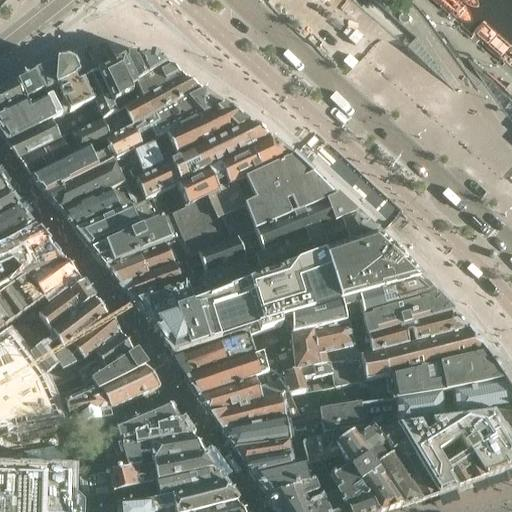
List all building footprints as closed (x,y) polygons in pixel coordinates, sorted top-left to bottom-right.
[(455,91),(421,44),(417,38),(407,49),(454,92),(455,91)] [(134,93),(131,87),(134,85),(123,61),(123,62),(122,63),(118,65),(118,64),(97,76),(116,115),(129,109),(123,97),(134,93)] [(147,79),(139,62),(138,61),(123,61),(134,85),(147,79)] [(147,79),(166,69),(156,62),(151,61),(139,62),(147,79)] [(93,102),(83,83),(76,86),(73,80),(77,78),(72,67),(66,64),(56,65),(34,76),(43,95),(45,94),(48,100),(50,99),(59,118),(93,102)] [(139,104),(181,83),(182,81),(166,69),(147,79),(134,85),(131,87),(134,93),(139,104)] [(511,103),(473,69),(473,70),(511,123),(511,121),(511,103)] [(43,95),(34,76),(15,86),(24,104),(43,95)] [(116,115),(97,76),(83,83),(93,102),(59,118),(69,137),(74,135),(116,115)] [(104,143),(201,95),(182,81),(181,83),(139,104),(129,109),(116,115),(74,135),(83,153),(104,143)] [(0,116),(24,104),(15,86),(0,93),(0,116)] [(145,177),(247,128),(222,110),(201,95),(104,143),(113,163),(133,154),(145,177)] [(0,134),(7,145),(59,118),(50,99),(48,100),(27,110),(24,104),(0,116),(0,134)] [(59,142),(69,137),(59,118),(7,145),(14,155),(19,163),(59,142)] [(175,188),(270,145),(269,144),(247,128),(145,177),(126,186),(135,206),(148,200),(175,188)] [(30,179),(83,153),(74,135),(69,137),(59,142),(19,163),(30,179)] [(45,197),(113,163),(104,143),(83,153),(30,179),(45,197)] [(184,209),(290,161),(270,145),(175,188),(184,209)] [(60,217),(126,186),(145,177),(133,154),(113,163),(45,197),(45,198),(60,217)] [(221,270),(225,280),(222,281),(227,293),(375,241),(353,220),(352,220),(333,202),(333,201),(291,162),(290,161),(184,209),(178,211),(188,234),(181,237),(188,250),(189,254),(191,258),(185,260),(188,269),(193,281),(221,270)] [(74,234),(135,206),(126,186),(60,217),(74,234)] [(0,216),(16,208),(5,192),(0,195),(0,216)] [(89,252),(157,221),(148,200),(135,206),(74,234),(89,252)] [(0,241),(30,225),(16,208),(0,216),(0,241)] [(104,270),(181,237),(171,214),(157,221),(89,252),(104,270)] [(13,261),(48,245),(38,232),(8,249),(13,261)] [(173,265),(170,258),(188,250),(181,237),(104,270),(119,287),(173,265)] [(282,322),(418,283),(404,270),(406,268),(403,265),(401,267),(391,258),(393,256),(390,253),(389,255),(375,240),(375,241),(227,293),(146,323),(173,358),(240,337),(242,341),(276,331),(275,324),(282,322)] [(81,511),(82,510),(75,502),(76,472),(60,472),(60,467),(44,467),(44,454),(40,451),(0,457),(0,437),(9,435),(9,431),(41,426),(58,418),(42,380),(31,365),(28,367),(19,349),(10,353),(6,344),(0,347),(0,331),(43,302),(27,280),(63,263),(48,245),(13,261),(0,266),(0,511),(81,511)] [(0,266),(13,261),(8,249),(0,253),(0,266)] [(178,287),(173,275),(188,269),(185,260),(173,265),(119,287),(133,304),(178,287)] [(43,302),(71,281),(75,278),(63,263),(27,280),(43,302)] [(146,323),(227,293),(222,281),(225,280),(221,270),(193,281),(178,287),(133,304),(146,323)] [(286,339),(434,300),(418,283),(282,322),(286,339)] [(51,335),(94,302),(82,286),(59,303),(38,318),(51,335)] [(335,377),(359,372),(356,360),(349,362),(347,347),(354,346),(353,341),(452,317),(435,300),(434,300),(286,339),(289,349),(290,356),(295,375),(287,377),(293,398),(303,396),(338,389),(335,377)] [(75,342),(106,319),(94,302),(51,335),(47,338),(49,341),(43,345),(42,345),(29,356),(46,377),(58,367),(61,372),(71,365),(67,358),(62,351),(75,342)] [(356,360),(466,333),(452,317),(353,341),(354,346),(347,347),(349,362),(356,360)] [(71,365),(118,335),(106,319),(75,342),(80,350),(67,358),(71,365)] [(392,378),(485,356),(466,333),(356,360),(359,372),(363,384),(392,378)] [(84,384),(133,356),(118,335),(71,365),(61,372),(49,378),(54,389),(79,376),(84,384)] [(289,349),(286,339),(256,349),(258,358),(289,349)] [(248,361),(242,341),(174,362),(186,379),(248,361)] [(100,391),(144,371),(133,356),(84,384),(59,398),(63,409),(97,392),(100,391)] [(275,379),(287,377),(295,375),(290,356),(284,358),(285,362),(271,366),(272,368),(262,371),(258,358),(248,361),(186,379),(186,380),(198,398),(275,379)] [(398,402),(503,383),(502,383),(485,356),(392,378),(363,384),(338,389),(303,396),(293,398),(298,420),(310,418),(398,402)] [(110,412),(157,391),(144,371),(100,391),(97,392),(110,412)] [(298,420),(293,398),(287,377),(275,379),(198,398),(210,416),(222,434),(298,420)] [(492,414),(511,410),(511,397),(503,383),(398,402),(310,418),(314,440),(352,435),(374,432),(392,430),(492,414)] [(110,412),(97,392),(63,409),(68,421),(110,412)] [(118,441),(179,423),(171,411),(165,409),(115,431),(118,441)] [(511,410),(492,414),(511,444),(511,410)] [(511,469),(511,444),(492,414),(392,430),(396,436),(437,497),(486,479),(511,469)] [(303,442),(298,420),(222,434),(233,452),(234,452),(298,443),(303,442)] [(190,440),(179,423),(118,441),(122,454),(190,440)] [(122,471),(110,431),(91,435),(93,448),(99,446),(103,466),(80,470),(82,479),(122,471)] [(421,503),(378,439),(374,432),(352,435),(401,509),(421,503)] [(389,511),(401,509),(352,435),(314,440),(303,442),(298,443),(304,451),(308,458),(313,466),(318,465),(340,460),(375,511),(389,511)] [(437,497),(396,436),(378,439),(421,503),(437,497)] [(201,456),(190,440),(122,454),(127,470),(201,457),(201,456)] [(286,461),(285,454),(304,451),(298,443),(234,452),(244,467),(286,461)] [(93,497),(211,471),(201,457),(127,470),(122,471),(82,479),(79,479),(82,500),(93,497)] [(329,478),(324,470),(321,471),(318,465),(313,466),(308,458),(286,461),(244,467),(258,486),(266,497),(329,478)] [(375,511),(340,460),(318,465),(321,471),(324,470),(329,478),(335,487),(320,493),(327,511),(375,511)] [(152,502),(222,485),(211,471),(93,497),(90,511),(109,511),(109,508),(152,502)] [(307,511),(302,500),(320,493),(335,487),(329,478),(266,497),(275,511),(307,511)] [(159,511),(159,510),(173,507),(174,511),(204,511),(236,505),(222,485),(152,502),(109,508),(109,511),(159,511)] [(327,511),(320,493),(302,500),(307,511),(327,511)]
